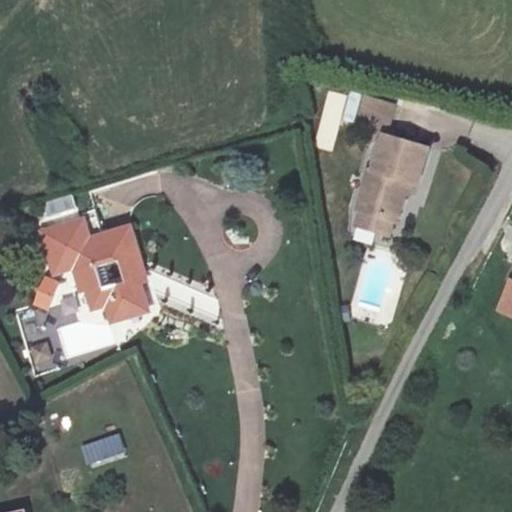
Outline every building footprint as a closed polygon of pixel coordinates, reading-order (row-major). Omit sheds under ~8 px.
[(389,131),(396,103),(364,94),(356,122),(389,131)] [(355,240),(347,254),(382,272),(391,258),(395,261),(408,238),(403,235),(411,222),(423,228),(439,198),(390,173),(375,202),(368,198),(348,236),(355,240)] [(53,214),(76,205),(72,194),(49,203),(53,214)] [(59,267),(65,288),(79,285),(84,306),(101,309),(105,321),(138,311),(128,277),(132,266),(121,229),(77,240),(71,219),(29,230),(41,272),(59,267)] [(511,226),(506,240),(511,243),(498,269),(511,276),(511,226)] [(79,285),(65,288),(70,309),(84,306),(79,285)] [(82,446),(89,468),(127,455),(120,433),(82,446)]
